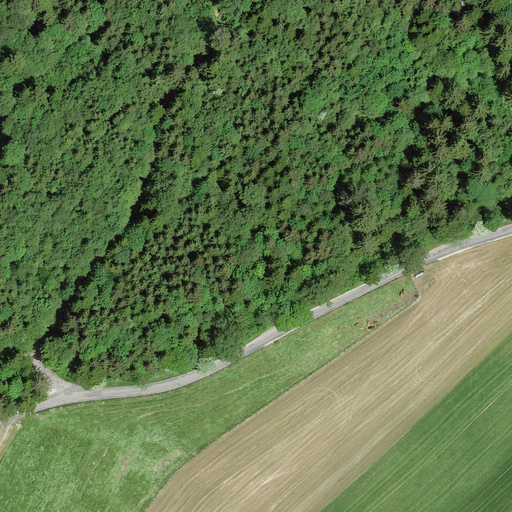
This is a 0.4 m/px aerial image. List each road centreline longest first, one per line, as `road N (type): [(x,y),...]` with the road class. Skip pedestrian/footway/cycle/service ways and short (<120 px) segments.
road 1 (unclassified): [(511,227),(438,251),(185,380),(61,395)]
road 2 (track): [(217,0),(213,33),(160,122),(131,212),(61,315)]
